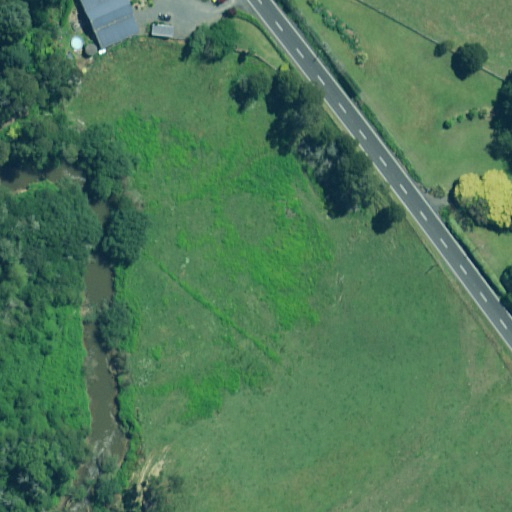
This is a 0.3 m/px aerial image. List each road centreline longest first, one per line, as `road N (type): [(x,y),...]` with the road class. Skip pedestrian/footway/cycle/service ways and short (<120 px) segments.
road 1 (tertiary): [(260,0),(511,330)]
road 2 (track): [(511,388),(483,392),(322,511)]
